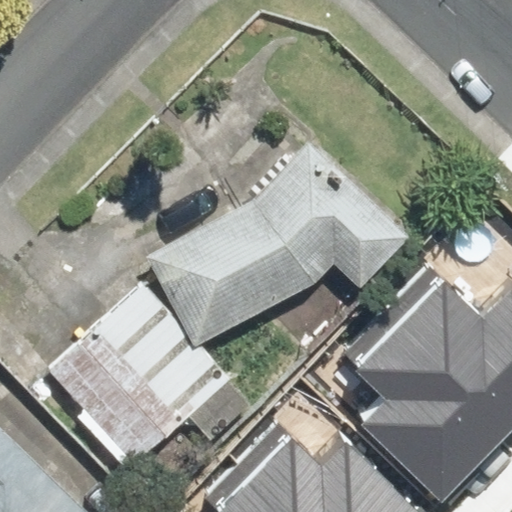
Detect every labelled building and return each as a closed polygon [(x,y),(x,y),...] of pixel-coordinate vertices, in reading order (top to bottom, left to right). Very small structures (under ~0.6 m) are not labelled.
[(251,165),(146,221),(195,311),(315,246),(330,231),(360,258),(412,201),(307,105),(251,165)] [(393,388),(356,430),(445,510),(511,436),(511,286),(482,320),(428,271),(354,353),(393,388)] [(134,284),(38,368),(123,464),(219,380),(134,284)] [(204,511),(412,511),(338,440),(313,466),(267,422),(192,499),(204,511)] [(0,511),(76,511),(0,438),(0,511)]
